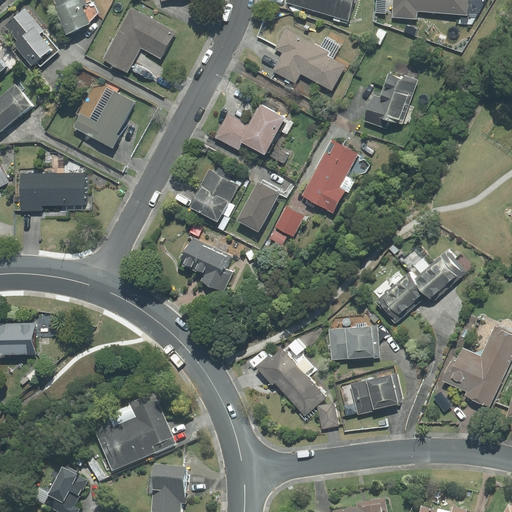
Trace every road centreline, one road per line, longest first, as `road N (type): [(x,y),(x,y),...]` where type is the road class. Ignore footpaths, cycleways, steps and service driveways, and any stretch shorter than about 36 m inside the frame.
road 1 (residential): [(241,0),(227,42),(98,287)]
road 2 (residential): [(511,460),(438,450),(244,472)]
road 3 (residential): [(98,287),(158,320),(202,367),(224,405),(244,472)]
